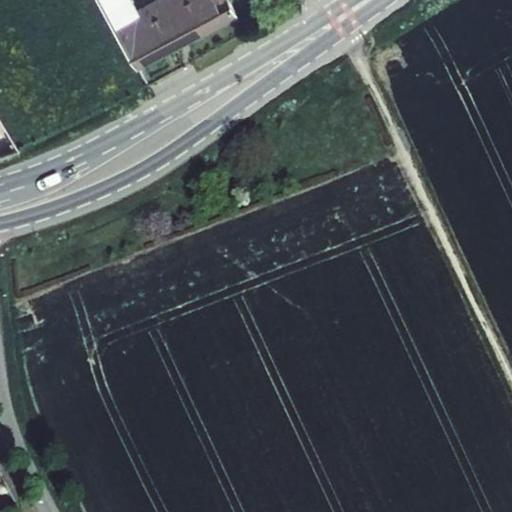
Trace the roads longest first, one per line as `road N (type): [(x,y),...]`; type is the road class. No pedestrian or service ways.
road 1 (secondary): [(0,223),(68,204),(145,168),(379,0)]
road 2 (secondary): [(333,12),(90,150),(0,185)]
road 3 (residential): [(0,397),(49,511)]
